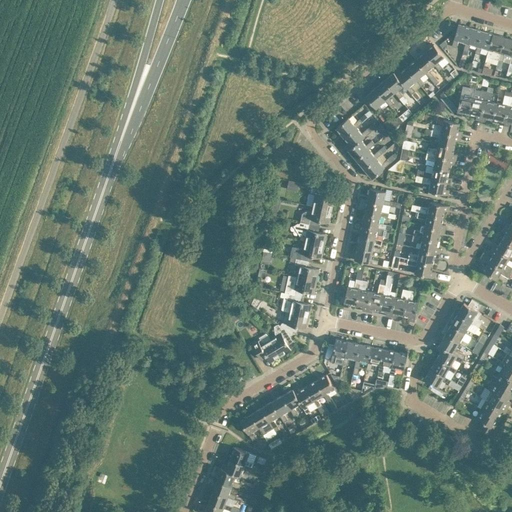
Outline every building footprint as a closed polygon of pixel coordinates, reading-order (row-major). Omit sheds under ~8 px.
[(452,46),(456,47),(464,50),(466,42),(470,27),(458,23),(452,46)] [(466,42),(464,50),(468,51),(470,43),(477,45),(482,30),(470,27),(466,42)] [(482,47),(489,49),(494,33),(482,30),(477,45),(475,52),(480,54),(482,47)] [(489,49),(487,56),(491,57),(498,59),(500,52),(501,52),(505,37),(494,33),(489,49)] [(500,52),(498,59),(503,61),(505,53),(511,55),(511,38),(505,37),(501,52),(500,52)] [(424,52),(435,64),(434,64),(439,70),(443,67),(438,61),(444,56),(434,44),(424,52)] [(439,81),(429,69),(434,64),(435,64),(424,52),(415,60),(425,72),(435,84),(439,81)] [(425,72),(415,60),(408,66),(423,84),(424,83),(419,77),(425,72)] [(408,66),(400,72),(411,84),(416,80),(421,86),(423,84),(408,66)] [(482,73),(491,75),(492,68),(484,66),(482,73)] [(455,68),(450,72),(454,77),(459,73),(455,68)] [(407,101),(407,100),(398,89),(403,84),(417,100),(420,97),(410,85),(411,84),(400,72),(397,69),(387,78),(407,101)] [(387,78),(376,87),(391,105),(394,103),(389,97),(394,92),(404,103),(407,101),(387,78)] [(476,89),(476,88),(469,86),(467,96),(461,94),(457,114),(462,116),(463,112),(470,113),(473,97),(475,89),(476,89)] [(493,88),(488,86),(487,90),(481,120),(485,121),(486,117),(493,118),(496,102),(490,101),(492,91),(493,88)] [(379,105),(385,100),(390,106),(391,105),(376,87),(366,96),(381,114),(384,111),(379,105)] [(481,90),(476,89),(475,89),(473,97),(470,113),(477,115),(476,119),(481,120),(487,90),(481,89),(481,90)] [(511,92),(506,91),(506,94),(504,94),(502,104),(496,102),(493,118),(500,120),(499,124),(503,125),(510,95),(511,92)] [(510,95),(503,125),(509,126),(510,122),(511,122),(511,92),(510,95)] [(408,108),(399,116),(403,121),(412,113),(408,108)] [(336,127),(343,135),(370,112),(369,110),(354,123),(348,117),(336,127)] [(372,114),(370,112),(343,135),(349,143),(362,132),(357,127),(372,114)] [(391,130),(403,121),(399,116),(393,121),(390,117),(384,122),(391,130)] [(433,123),(432,129),(461,135),(462,131),(458,130),(460,122),(444,119),(443,125),(433,123)] [(375,127),(380,133),(385,129),(380,123),(375,127)] [(349,143),(345,145),(354,156),(372,141),(372,140),(366,145),(362,139),(371,131),(368,128),(362,133),(362,132),(349,143)] [(427,128),(426,133),(430,134),(430,135),(440,137),(438,143),(454,146),(456,139),(460,140),(461,135),(432,129),(427,128)] [(402,147),(409,149),(415,150),(417,142),(404,139),(402,147)] [(385,148),(384,146),(374,154),(369,148),(375,144),(372,141),(354,156),(363,167),(385,148)] [(453,153),(454,146),(438,143),(437,148),(428,146),(427,152),(456,158),(457,154),(453,153)] [(409,149),(402,147),(399,159),(406,160),(409,149)] [(385,148),(363,167),(372,177),(395,158),(392,155),(382,163),(377,158),(386,149),(385,148)] [(505,170),(511,157),(500,151),(493,164),(505,170)] [(425,158),(435,160),(433,166),(449,170),(451,163),(455,164),(456,158),(427,152),(425,158)] [(432,172),(417,169),(416,175),(422,176),(447,182),(451,183),(452,178),(448,177),(449,170),(433,166),(432,172)] [(416,175),(415,180),(430,183),(428,190),(448,194),(449,189),(445,188),(447,182),(422,176),(416,175)] [(298,191),(300,182),(289,180),(287,188),(298,191)] [(312,187),(309,198),(314,199),(313,206),(332,210),(334,198),(323,196),(324,190),(312,187)] [(386,191),(370,187),(367,200),(383,203),(383,204),(400,207),(401,203),(384,199),(386,191)] [(381,215),(380,215),(394,218),(395,214),(381,211),(383,204),(383,203),(367,200),(365,212),(381,215)] [(411,210),(418,211),(443,217),(445,210),(449,211),(450,205),(430,201),(429,207),(413,204),(411,210)] [(306,211),(302,213),(300,222),(304,222),(317,225),(318,220),(329,222),(332,210),(313,206),(311,212),(306,211)] [(442,224),(443,217),(418,211),(417,217),(426,219),(425,225),(445,229),(446,224),(442,224)] [(365,212),(362,223),(378,227),(384,228),(385,229),(385,228),(391,230),(392,225),(379,222),(380,215),(381,215),(365,212)] [(317,225),(304,222),(300,222),(298,223),(298,222),(293,225),(300,236),(304,233),(305,235),(306,234),(305,241),(324,245),(327,233),(315,231),(317,225)] [(384,236),(382,235),(384,228),(378,227),(362,223),(360,235),(375,238),(375,239),(383,240),(384,236)] [(414,229),(413,235),(438,240),(440,233),(444,234),(445,229),(425,225),(424,231),(414,229)] [(505,233),(502,239),(511,245),(511,231),(504,226),(502,231),(505,233)] [(374,246),(375,239),(375,238),(360,235),(357,247),(373,251),(384,253),(385,248),(374,246)] [(412,240),(421,242),(420,248),(440,253),(441,248),(437,247),(438,240),(413,235),(412,240)] [(511,245),(502,239),(498,245),(495,243),(492,247),(510,258),(511,254),(511,245)] [(297,256),(296,257),(309,260),(310,255),(322,257),(324,245),(305,241),(302,253),(298,252),(297,256)] [(371,258),(373,251),(357,247),(354,259),(378,264),(379,260),(371,258)] [(511,273),(511,272),(511,271),(511,266),(507,263),(510,258),(492,247),(490,251),(493,253),(490,260),(511,273)] [(419,254),(409,252),(408,258),(433,263),(435,257),(439,257),(440,253),(420,248),(419,254)] [(289,262),(300,264),(297,276),(316,280),(319,268),(308,266),(309,260),(296,257),(297,256),(291,255),(289,262)] [(432,270),(433,263),(408,258),(407,264),(416,266),(415,272),(435,277),(436,271),(432,270)] [(267,268),(268,260),(262,259),(260,267),(267,268)] [(511,272),(511,273),(490,260),(486,266),(482,264),(480,268),(497,278),(500,273),(509,277),(510,276),(511,277),(511,272)] [(362,279),(364,269),(365,265),(360,264),(359,268),(358,268),(354,287),(348,286),(343,306),(349,307),(349,303),(356,304),(362,279)] [(289,274),(285,292),(301,295),(302,290),(314,292),(316,280),(297,276),(291,275),(289,274)] [(386,315),(391,316),(395,296),(396,291),(390,290),(392,283),(392,278),(391,277),(392,275),(387,274),(386,280),(380,309),(387,311),(386,315)] [(386,280),(381,278),(380,283),(378,292),(372,291),(367,311),(372,312),(373,308),(380,309),(386,280)] [(368,280),(362,279),(356,304),(363,306),(362,310),(367,311),(372,291),(366,290),(368,280)] [(412,300),(415,286),(410,285),(409,289),(403,314),(410,316),(409,320),(415,321),(419,301),(412,300)] [(396,313),(403,314),(409,289),(403,288),(401,297),(395,296),(391,316),(395,317),(396,313)] [(281,309),(284,310),(290,311),(309,316),(311,304),(300,301),(301,295),(285,292),(281,291),(280,296),(284,297),(281,309)] [(471,321),(471,322),(478,326),(479,327),(483,320),(479,318),(481,313),(478,311),(479,309),(482,304),(472,298),(468,305),(464,302),(457,313),(471,321)] [(234,312),(230,316),(233,322),(239,315),(242,313),(238,308),(234,312)] [(287,323),(282,322),(280,325),(293,334),(295,325),(306,327),(309,316),(290,311),(287,323)] [(467,328),(471,322),(471,321),(457,313),(451,323),(465,332),(472,336),(474,332),(467,328)] [(445,334),(459,342),(465,346),(468,342),(461,338),(465,332),(451,323),(445,334)] [(293,341),(290,336),(293,334),(280,325),(278,324),(277,324),(274,325),(275,336),(271,338),(281,355),(291,349),(288,344),(293,341)] [(495,333),(498,335),(499,333),(503,326),(500,324),(495,333)] [(495,333),(489,342),(493,344),(497,337),(498,335),(495,333)] [(459,342),(445,334),(439,344),(463,359),(466,355),(455,349),(459,342)] [(482,334),(478,340),(484,343),(488,337),(482,334)] [(262,340),(260,339),(258,340),(252,343),(259,355),(264,352),(270,362),(281,355),(271,338),(264,342),(262,340)] [(330,365),(335,366),(335,362),(337,354),(344,356),(348,340),(336,338),(330,365)] [(349,357),(356,359),(360,343),(348,340),(344,356),(343,364),(347,365),(349,357)] [(478,354),(484,343),(478,340),(472,350),(478,354)] [(489,342),(485,349),(484,351),(488,353),(489,351),(493,344),(489,342)] [(353,373),(358,374),(361,360),(368,361),(372,346),(360,343),(356,359),(355,366),(353,373)] [(469,367),(472,364),(463,359),(439,344),(437,349),(440,351),(437,357),(451,365),(455,359),(469,367)] [(380,364),(383,348),(372,346),(368,361),(366,369),(371,370),(373,362),(380,364)] [(392,366),(395,351),(383,348),(380,364),(378,371),(383,372),(384,365),(391,366),(392,366)] [(395,351),(392,366),(391,366),(388,381),(387,386),(392,387),(394,375),(396,367),(404,369),(408,353),(395,351)] [(484,351),(479,359),(482,361),(484,360),(488,353),(484,351)] [(502,361),(506,363),(511,366),(511,355),(507,352),(502,361)] [(431,367),(445,376),(445,375),(448,369),(455,373),(457,369),(451,365),(437,357),(431,367)] [(479,359),(478,361),(474,368),(477,370),(481,363),(482,361),(479,359)] [(501,361),(498,364),(504,367),(501,372),(511,378),(511,366),(506,363),(502,361),(501,361)] [(462,385),(457,383),(445,375),(445,376),(431,367),(424,378),(438,387),(442,379),(449,383),(459,389),(462,385)] [(492,374),(490,377),(511,390),(511,378),(501,372),(498,377),(492,374)] [(463,373),(457,383),(462,385),(466,377),(464,376),(465,374),(463,373)] [(324,394),(328,401),(334,411),(338,409),(332,398),(328,392),(335,388),(327,374),(316,380),(324,394)] [(511,390),(490,377),(489,378),(495,382),(490,390),(507,400),(508,399),(511,391),(511,390)] [(375,384),(374,388),(387,386),(388,381),(376,379),(375,384)] [(321,405),(317,398),(324,394),(316,380),(306,386),(314,400),(313,400),(317,407),(321,405)] [(364,382),(360,396),(374,388),(375,384),(364,382)] [(313,400),(314,400),(306,386),(299,390),(297,386),(293,388),(301,402),(300,403),(307,413),(311,411),(307,404),(313,400)] [(460,396),(464,398),(469,389),(466,387),(460,396)] [(297,422),(301,419),(294,406),(300,403),(301,402),(293,388),(282,395),(290,409),(294,415),(297,422)] [(490,390),(485,398),(487,400),(505,410),(510,401),(508,399),(507,400),(490,390)] [(284,413),(290,409),(282,395),(272,401),(280,415),(284,421),(288,419),(284,413)] [(459,407),(463,400),(464,398),(460,396),(455,405),(459,407)] [(505,410),(487,400),(482,409),(499,419),(505,410)] [(269,421),(273,428),(275,431),(279,429),(273,419),(280,415),(272,401),(262,407),(270,421),(269,421)] [(259,427),(263,434),(273,428),(269,421),(270,421),(262,407),(251,413),(259,427)] [(490,434),(499,419),(482,409),(477,417),(483,421),(480,427),(490,434)] [(240,419),(245,428),(256,446),(260,443),(256,437),(253,431),(259,427),(251,413),(240,419)] [(269,443),(271,447),(282,441),(279,437),(269,443)] [(230,458),(245,464),(252,467),(254,462),(247,460),(250,452),(234,446),(230,458)] [(248,478),(249,474),(242,471),(245,464),(230,458),(227,465),(223,463),(221,468),(236,473),(236,474),(248,478)] [(268,459),(263,471),(270,473),(274,461),(268,459)] [(236,473),(221,468),(217,479),(232,485),(239,488),(241,483),(234,481),(236,474),(236,473)] [(228,496),(235,499),(241,501),(243,498),(236,495),(237,495),(229,492),(232,485),(217,479),(213,491),(228,496)] [(230,510),(231,510),(235,499),(228,496),(213,491),(209,502),(230,510)] [(229,511),(230,510),(209,502),(204,511),(229,511)]
